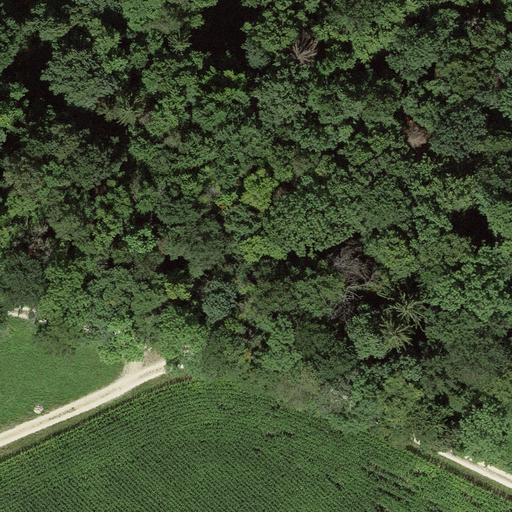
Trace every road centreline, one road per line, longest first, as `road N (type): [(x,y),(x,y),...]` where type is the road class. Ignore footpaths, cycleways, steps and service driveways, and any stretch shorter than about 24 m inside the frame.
road 1 (track): [(511,486),(254,366),(0,309)]
road 2 (track): [(190,351),(0,445)]
